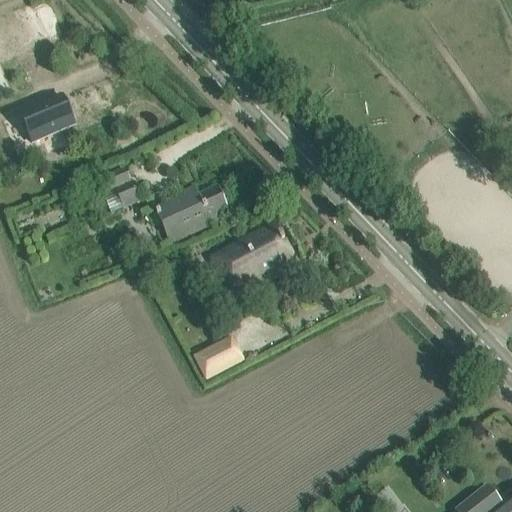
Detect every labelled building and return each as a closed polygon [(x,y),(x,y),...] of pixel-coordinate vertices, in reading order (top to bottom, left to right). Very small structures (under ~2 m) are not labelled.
[(0,62),(59,36),(44,2),(0,21),(0,62)] [(62,97),(20,115),(32,144),(74,127),(62,97)] [(140,204),(132,185),(103,197),(111,216),(140,204)] [(219,216),(228,212),(218,188),(198,197),(196,191),(155,209),(170,244),(221,221),(219,216)] [(284,268),(295,263),(275,226),(211,260),(233,302),(277,279),(277,280),(287,274),(284,268)] [(232,340),(195,360),(207,383),(244,364),(232,340)] [(381,511),(406,511),(385,490),(372,502),(381,511)] [(511,511),(511,500),(502,508),(489,491),(462,511),(511,511)]
